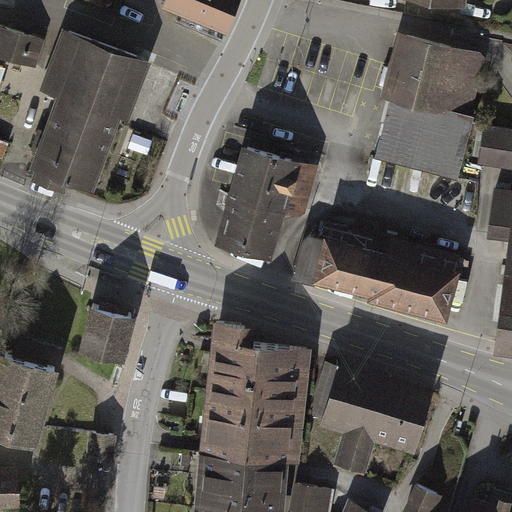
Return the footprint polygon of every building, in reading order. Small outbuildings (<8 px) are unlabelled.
[(240,0),(166,0),(164,8),(228,33),(240,0)] [(0,71),(2,67),(0,66),(0,52),(35,64),(44,38),(0,24),(0,71)] [(134,56),(66,32),(47,87),(62,92),(33,174),(61,184),(65,172),(90,181),(134,56)] [(488,54),(401,33),(386,95),(473,116),(488,54)] [(478,118),(394,97),(378,161),(462,182),(478,118)] [(511,132),(486,128),(480,165),(511,170),(511,132)] [(0,132),(0,152),(5,155),(13,137),(0,132)] [(222,238),(270,252),(284,205),(300,210),(312,165),(248,146),(222,238)] [(511,190),(497,189),(492,227),(510,229),(496,343),(511,345),(511,190)] [(322,229),(311,271),(369,286),(368,292),(443,311),(458,252),(390,234),(387,245),(322,229)] [(132,319),(93,310),(84,355),(122,363),(132,319)] [(250,327),(217,324),(204,451),(283,459),(296,460),(308,349),(248,343),(250,327)] [(59,373),(0,357),(0,438),(39,449),(59,373)] [(430,390),(341,362),(325,414),(350,422),(337,461),(363,469),(375,429),(414,441),(430,390)] [(114,433),(92,431),(89,456),(111,459),(114,433)] [(283,459),(204,451),(202,469),(198,511),(279,511),(281,491),(283,459)] [(18,465),(0,466),(0,506),(22,504),(18,465)] [(422,472),(407,506),(419,511),(434,511),(447,483),(422,472)] [(331,511),(334,488),(298,484),(295,511),(331,511)] [(511,511),(511,492),(494,487),(489,502),(476,498),(472,511),(511,511)] [(378,511),(349,498),(341,511),(378,511)]
